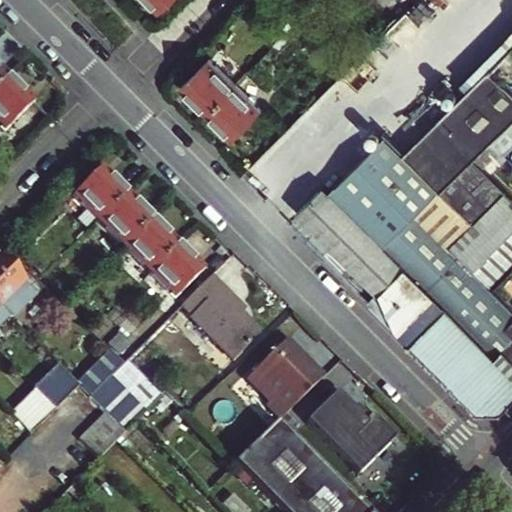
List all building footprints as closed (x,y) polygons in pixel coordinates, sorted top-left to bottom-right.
[(151,0),(161,10),(170,0),(151,0)] [(511,344),(497,359),(484,346),(511,318),(511,305),(490,283),(511,260),(511,197),(460,249),(423,212),(444,191),(407,154),(493,68),(511,48),(511,5),(330,192),(324,186),(298,212),(380,294),(370,304),(478,410),(503,409),(511,400),(511,344)] [(507,83),(511,77),(511,48),(493,68),(507,83)] [(210,59),(182,87),(207,112),(235,83),(210,59)] [(460,249),(511,197),(511,194),(484,166),(475,157),(492,140),(511,120),(511,87),(507,83),(493,68),(407,154),(444,191),(423,212),(460,249)] [(8,76),(0,84),(0,124),(5,129),(33,101),(8,76)] [(235,83),(207,112),(232,137),(260,108),(235,83)] [(511,120),(492,140),(502,149),(511,138),(511,120)] [(475,157),(484,166),(502,149),(492,140),(475,157)] [(104,166),(75,194),(102,221),(130,193),(104,166)] [(155,217),(130,193),(102,221),(126,245),(155,217)] [(179,242),(155,217),(126,245),(151,270),(179,242)] [(205,267),(179,242),(151,270),(176,295),(205,267)] [(0,255),(0,305),(10,315),(13,317),(37,292),(0,255)] [(245,307),(211,273),(181,303),(192,313),(190,315),(233,358),(261,330),(241,311),(245,307)] [(0,305),(0,325),(10,315),(0,305)] [(119,333),(107,345),(109,348),(115,353),(127,341),(119,333)] [(302,356),(285,339),(245,379),(268,402),(265,405),(279,418),(322,376),(311,364),(310,365),(301,357),(302,356)] [(109,348),(77,379),(79,381),(91,392),(110,374),(123,361),(115,353),(109,348)] [(37,388),(56,406),(79,381),(77,379),(58,361),(35,385),(37,388)] [(144,409),(110,374),(91,392),(90,394),(105,409),(124,429),(144,409)] [(13,413),(32,431),(53,409),(56,406),(37,388),(13,413)] [(304,422),(355,475),(394,437),(373,415),(366,422),(351,407),(349,409),(334,393),(304,422)] [(124,429),(105,409),(91,423),(110,443),(116,438),(124,429)] [(18,447),(28,436),(10,419),(0,430),(18,447)] [(363,511),(275,422),(234,462),(283,511),(363,511)] [(98,456),(110,443),(91,423),(78,436),(98,456)] [(70,485),(51,503),(59,511),(77,511),(87,503),(70,485)]
